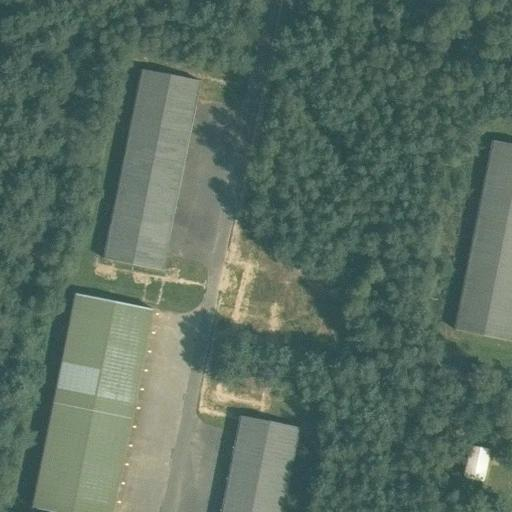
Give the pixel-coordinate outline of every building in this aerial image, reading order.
[(143,70),(105,260),(162,271),(200,82),(143,70)] [(511,144),(494,141),(456,331),(511,342),(511,144)] [(286,319),(281,343),(292,345),(304,348),(315,350),(328,286),(317,283),(305,281),(294,279),(286,315),(286,316),(286,318),(286,319)] [(76,294),(33,509),(50,511),(113,511),(154,310),(76,294)] [(242,416),(222,511),(282,511),(299,428),(242,416)] [(471,447),(465,478),(485,482),(491,451),(471,447)]
